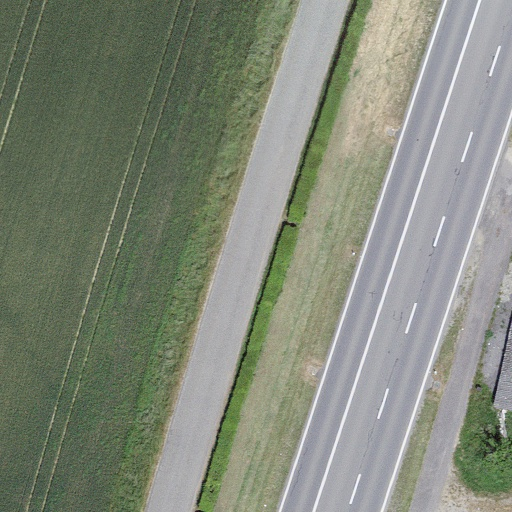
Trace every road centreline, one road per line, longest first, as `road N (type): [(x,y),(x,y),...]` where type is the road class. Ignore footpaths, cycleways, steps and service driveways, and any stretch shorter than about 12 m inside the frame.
road 1 (primary): [(498,0),(332,511)]
road 2 (unclassified): [(328,0),(170,511)]
road 3 (track): [(421,511),(511,238)]
